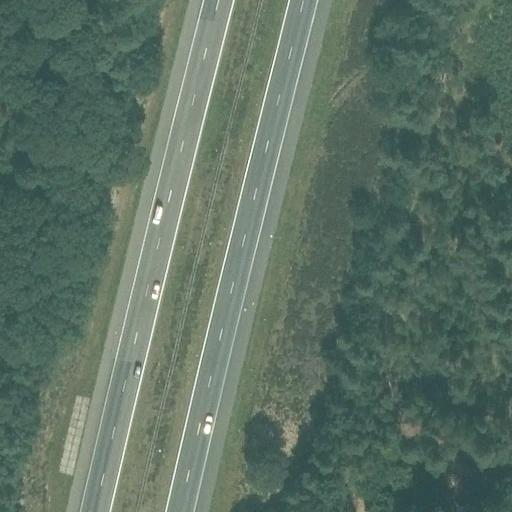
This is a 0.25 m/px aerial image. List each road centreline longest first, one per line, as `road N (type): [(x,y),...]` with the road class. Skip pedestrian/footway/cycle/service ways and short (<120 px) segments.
road 1 (motorway): [(218,0),(94,511)]
road 2 (motorway): [(179,511),(303,0)]
